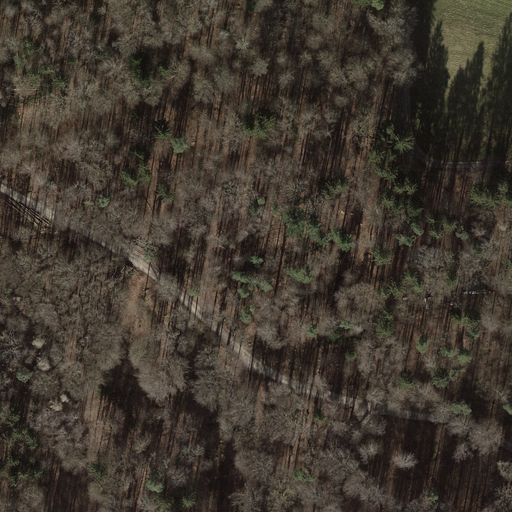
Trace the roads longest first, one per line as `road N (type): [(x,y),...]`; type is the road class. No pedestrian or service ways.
road 1 (track): [(511,449),(448,420),(361,407),(291,383),(255,364),(150,270),(0,185)]
road 2 (track): [(219,329),(119,0)]
road 3 (track): [(402,0),(410,140),(424,159),(511,164)]
road 4 (track): [(104,440),(198,418),(233,394),(255,364)]
road 5 (track): [(511,287),(427,284),(374,294)]
